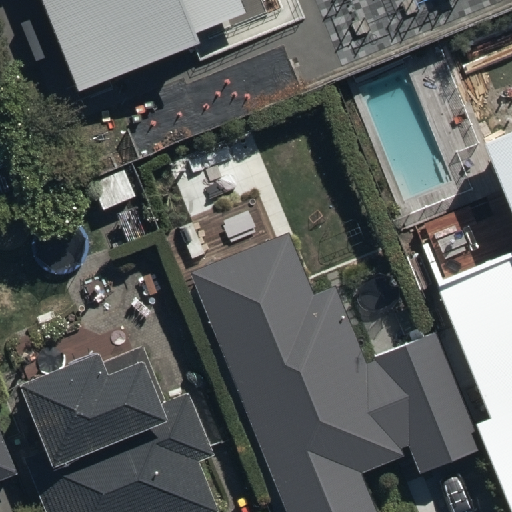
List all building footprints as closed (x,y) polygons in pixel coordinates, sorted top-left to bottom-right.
[(234,0),(38,0),(73,86),(240,14),(234,0)] [(511,23),(472,40),(503,113),(511,109),(511,23)] [(511,210),(511,257),(438,288),(491,416),(474,423),(509,511),(511,511),(511,135),(485,146),(511,210)] [(185,271),(286,511),(377,511),(362,476),(406,457),(402,448),(408,445),(421,475),(480,450),(434,340),(366,368),(332,287),(313,295),(285,230),(185,271)] [(97,324),(17,355),(48,432),(20,443),(47,511),(180,511),(220,497),(181,398),(193,394),(165,324),(106,347),(97,324)] [(0,489),(22,481),(0,427),(0,489)]
